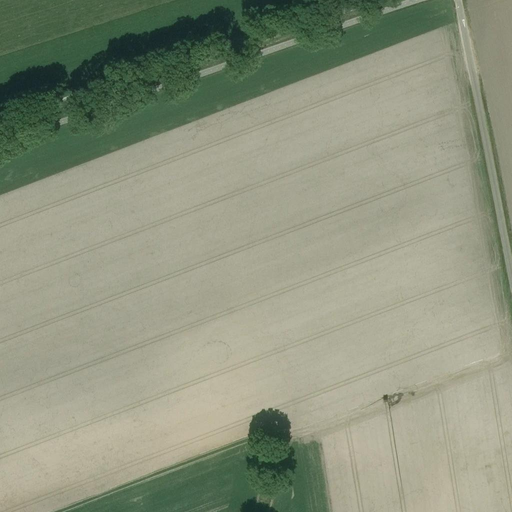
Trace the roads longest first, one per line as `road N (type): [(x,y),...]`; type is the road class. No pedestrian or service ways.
road 1 (secondary): [(0,128),(365,0)]
road 2 (unclassified): [(511,285),(457,0)]
